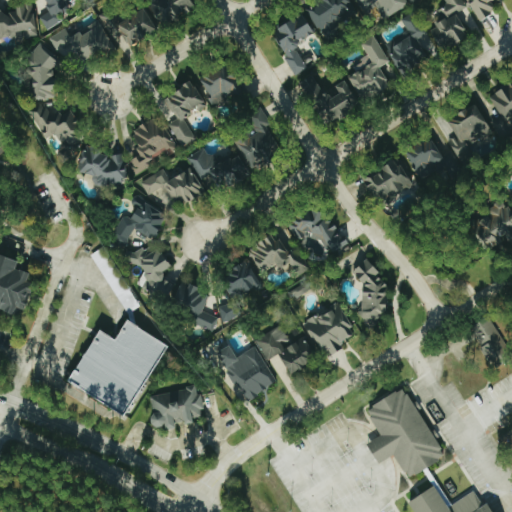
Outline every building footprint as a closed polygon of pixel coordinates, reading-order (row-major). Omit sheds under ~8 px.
[(66,0),(44,0),(50,12),(38,17),(44,30),(62,21),(59,14),(69,10),(64,1),(66,0)] [(151,0),(148,2),(161,26),(194,9),(189,0),(151,0)] [(325,41),(339,34),(335,25),(355,16),(347,0),(325,0),(304,10),(313,30),(319,27),(325,41)] [(403,0),(355,0),(362,13),(379,5),(384,16),(406,5),(403,0)] [(465,8),(460,0),(442,0),(445,4),(436,9),(442,22),(429,29),(438,46),(451,39),(454,45),(469,37),(456,13),(465,8)] [(466,0),(478,21),(494,13),(489,4),(495,0),(466,0)] [(0,10),(0,41),(37,34),(33,13),(29,13),(27,3),(15,6),(15,8),(0,10)] [(110,40),(122,35),(127,46),(156,33),(145,8),(117,21),(111,8),(99,14),(110,40)] [(383,44),(402,76),(429,60),(417,38),(425,34),(413,12),(400,20),(406,31),(383,44)] [(295,75),(307,68),(294,43),(313,33),(303,14),(272,31),(295,75)] [(64,29),(50,38),(63,60),(70,55),(77,67),(113,47),(97,21),(69,38),(64,29)] [(388,63),(375,36),(362,43),(372,64),(348,76),(361,102),(390,87),(380,67),(388,63)] [(54,51),(31,52),(34,101),(57,99),(54,51)] [(243,91),(229,63),(199,78),(213,106),(243,91)] [(346,80),(335,86),(338,95),(328,100),(316,74),(301,80),(322,126),(359,108),(346,80)] [(180,147),(194,139),(182,118),(205,106),(193,82),(155,102),(166,122),(180,147)] [(511,82),(488,96),(499,116),(489,121),(497,133),(511,124),(511,82)] [(41,139),(57,133),(62,148),(84,140),(73,109),(53,117),(48,102),(30,109),(41,139)] [(236,145),(255,171),(282,152),(265,128),(270,123),(258,105),(244,115),(255,131),(236,145)] [(460,164),(474,156),(469,146),(492,134),(476,105),(447,120),(456,136),(447,140),(460,164)] [(134,171),(173,153),(157,117),(130,130),(141,155),(129,160),(134,171)] [(406,151),(420,180),(442,169),(447,178),(461,171),(450,151),(442,155),(433,137),(406,151)] [(127,181),(121,153),(102,157),(100,145),(79,150),(85,176),(93,175),(96,187),(127,181)] [(186,158),(201,180),(210,173),(222,192),(249,174),(237,156),(231,160),(226,153),(214,161),(204,146),(186,158)] [(162,169),(139,183),(147,196),(164,185),(174,202),(182,197),(186,204),(204,193),(189,168),(169,181),(162,169)] [(151,241),(164,220),(159,217),(160,212),(133,196),(128,202),(134,209),(130,218),(122,215),(112,232),(127,241),(133,229),(151,241)] [(511,215),(505,204),(474,223),(490,250),(511,236),(511,215)] [(343,246),(327,209),(288,225),(295,244),(317,235),(324,254),(343,246)] [(299,276),(311,267),(280,229),(248,255),(263,273),(275,263),(281,270),(289,264),(299,276)] [(171,261),(153,251),(152,254),(137,247),(130,261),(145,269),(136,285),(165,301),(174,285),(162,278),(171,261)] [(361,305),(354,312),(371,327),(386,310),(387,285),(377,276),(377,269),(365,258),(352,273),(362,283),(361,305)] [(13,317),(0,312),(0,262),(29,274),(13,317)] [(226,268),(228,293),(256,292),(255,266),(226,268)] [(201,311),(209,294),(180,281),(169,306),(198,318),(196,324),(211,331),(216,318),(201,311)] [(222,322),(238,316),(233,303),(217,308),(222,322)] [(304,319),(321,360),(342,351),(338,342),(353,336),(340,304),(304,319)] [(494,369),(511,358),(489,317),(470,328),(494,369)] [(99,330),(69,383),(126,416),(168,345),(127,321),(116,340),(99,330)] [(266,361),(279,354),(290,375),(317,360),(303,336),(290,343),(280,325),(254,340),(266,361)] [(217,352),(244,401),(275,384),(255,347),(235,357),(229,346),(217,352)] [(148,388),(156,424),(204,417),(197,378),(148,388)] [(378,464),(394,455),(407,479),(444,459),(405,388),(365,409),(380,436),(367,443),(378,464)] [(487,511),(470,483),(447,497),(432,480),(406,494),(419,511),(487,511)]
